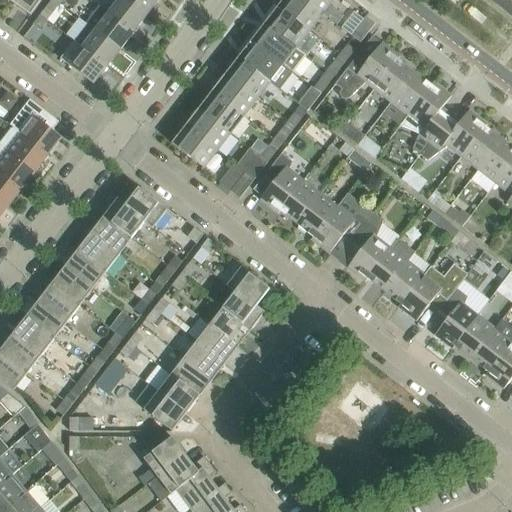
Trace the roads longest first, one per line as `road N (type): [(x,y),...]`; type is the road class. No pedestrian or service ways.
road 1 (residential): [(322,297),(220,435),(272,511)]
road 2 (residential): [(322,297),(114,138)]
road 3 (residential): [(511,447),(322,297)]
road 4 (residential): [(0,281),(114,138)]
road 5 (residential): [(114,138),(213,0)]
road 6 (residential): [(114,138),(0,51)]
road 7 (tertiary): [(404,0),(511,83)]
